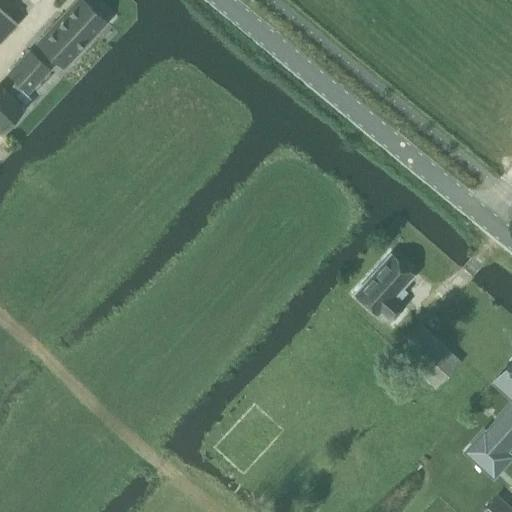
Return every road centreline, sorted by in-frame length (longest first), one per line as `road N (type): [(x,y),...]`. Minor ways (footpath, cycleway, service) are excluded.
road 1 (unclassified): [(511,243),(223,0)]
road 2 (track): [(0,316),(220,511)]
